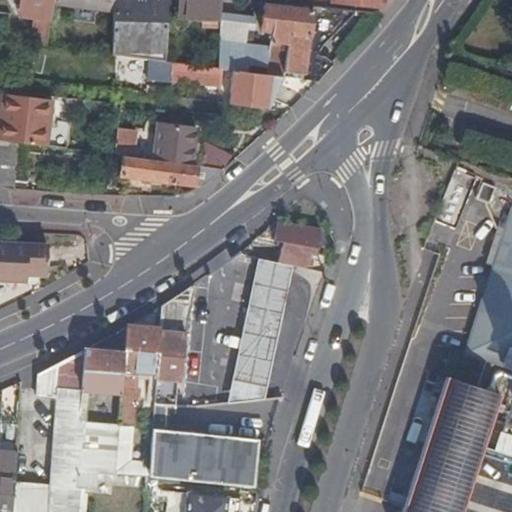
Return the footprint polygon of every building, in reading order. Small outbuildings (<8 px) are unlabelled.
[(19,0),(18,15),(34,17),(31,44),(46,46),(52,2),(51,0),(19,0)] [(51,0),(52,2),(112,10),(112,0),(51,0)] [(166,0),(112,0),(112,10),(111,55),(148,60),(164,62),(166,0)] [(178,0),(178,18),(219,19),(219,0),(178,0)] [(365,0),(365,7),(382,9),(389,0),(365,0)] [(248,52),(247,62),(266,64),(265,75),(282,77),(315,82),(332,64),(327,59),(318,59),(318,47),(357,11),(310,7),(309,11),(263,6),(261,31),(270,32),(268,47),(244,45),(244,51),(248,52)] [(246,73),(247,62),(248,52),(244,51),(244,45),(246,28),(252,29),(253,18),(228,15),(226,26),(219,25),(217,69),(222,69),(232,71),(246,73)] [(220,85),(222,69),(217,69),(164,62),(148,60),(147,76),(220,85)] [(511,64),(497,64),(495,68),(511,74),(511,64)] [(232,71),(228,104),(267,109),(282,77),(265,75),(246,73),(232,71)] [(0,123),(0,140),(14,142),(16,142),(45,146),(51,100),(4,94),(2,124),(0,123)] [(152,160),(177,163),(189,165),(194,129),(154,124),(149,159),(152,160)] [(115,130),(113,155),(122,156),(130,157),(133,132),(115,130)] [(0,160),(14,163),(16,142),(14,142),(0,140),(0,160)] [(122,156),(120,176),(127,177),(142,179),(193,185),(201,186),(221,170),(220,169),(195,166),(189,165),(177,163),(152,160),(149,159),(130,157),(122,156)] [(0,160),(0,188),(12,190),(14,163),(0,160)] [(478,179),(456,170),(436,221),(457,230),(478,179)] [(497,188),(484,183),(476,205),(488,210),(497,188)] [(275,220),(302,224),(318,210),(301,199),(275,220)] [(511,209),(510,209),(465,354),(511,368),(511,209)] [(308,247),(308,253),(314,254),(318,229),(276,222),(273,241),(308,247)] [(0,277),(25,279),(25,269),(45,269),(45,246),(0,242),(0,277)] [(314,254),(308,253),(283,248),(280,260),(312,266),(314,254)] [(250,308),(279,313),(289,263),(259,257),(250,308)] [(25,269),(25,279),(44,281),(45,269),(25,269)] [(174,407),(196,408),(209,273),(192,285),(187,308),(185,314),(179,381),(176,381),(174,403),(174,407)] [(180,293),(160,307),(158,332),(155,374),(153,391),(153,395),(173,396),(173,403),(174,403),(176,381),(179,381),(185,314),(187,308),(192,285),(180,293)] [(275,336),(279,313),(250,308),(245,331),(275,336)] [(74,511),(77,488),(95,489),(96,473),(111,474),(113,461),(116,425),(84,422),(86,390),(118,393),(124,329),(116,332),(93,344),(63,362),(34,375),(33,395),(59,397),(51,486),(12,484),(10,511),(74,511)] [(118,393),(116,425),(130,426),(132,408),(135,404),(136,391),(133,386),(135,372),(155,374),(158,332),(124,329),(118,393)] [(263,400),(275,336),(245,331),(231,404),(263,400)] [(403,505),(401,511),(460,511),(500,395),(447,377),(403,505)] [(146,477),(254,489),(260,441),(167,431),(167,419),(151,417),(146,477)] [(0,511),(10,511),(12,484),(15,454),(0,452),(0,511)] [(111,474),(126,476),(127,462),(113,461),(111,474)] [(224,511),(226,498),(186,493),(184,511),(224,511)] [(231,511),(233,499),(226,498),(224,511),(231,511)]
